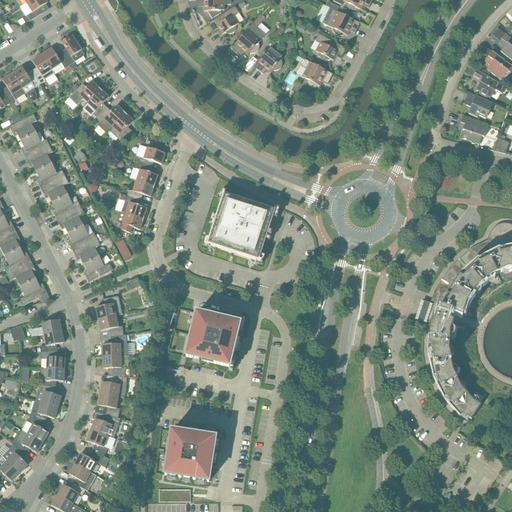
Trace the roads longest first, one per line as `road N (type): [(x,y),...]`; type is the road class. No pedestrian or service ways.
road 1 (residential): [(256,511),(280,397),(284,328),(176,285),(155,251),(196,136)]
road 2 (tertiary): [(343,194),(273,172),(200,129),(140,74),(91,0)]
road 3 (residential): [(181,0),(186,23),(215,59),(270,98),(305,111),(343,90),(390,0)]
road 4 (secondary): [(346,232),(299,511)]
road 5 (secondary): [(318,511),(349,309),(370,238)]
road 6 (residential): [(24,511),(75,406),(81,350),(70,300)]
road 7 (residential): [(485,157),(431,141),(457,69),(511,0)]
road 8 (tertiary): [(81,5),(132,78),(196,136)]
road 9 (tertiary): [(196,136),(337,214)]
road 10 (residential): [(70,300),(0,159)]
road 11 (secondary): [(387,200),(424,73)]
road 12 (secondary): [(424,73),(358,186)]
